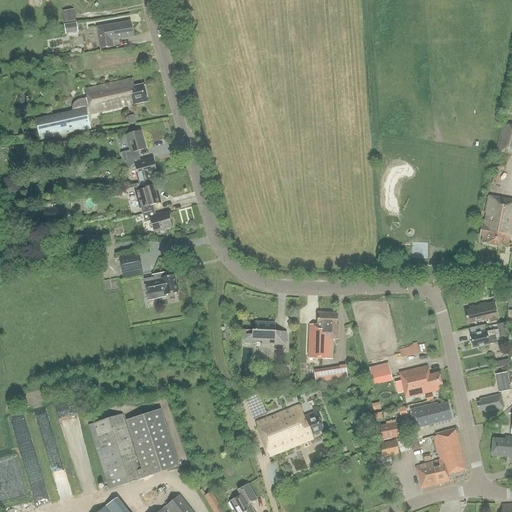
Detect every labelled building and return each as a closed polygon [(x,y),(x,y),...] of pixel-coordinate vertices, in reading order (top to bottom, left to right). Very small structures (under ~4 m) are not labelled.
[(132,36),(130,22),(97,27),(100,48),(112,46),(111,41),(118,40),(118,39),(132,36)] [(77,32),(76,23),(64,24),(65,34),(77,32)] [(85,90),(87,98),(79,100),(76,101),(73,104),(72,108),(72,111),(35,119),(40,141),(90,130),(87,116),(133,105),(147,101),(143,85),(134,87),(132,81),(131,79),(85,90)] [(128,125),(136,124),(135,115),(127,117),(128,125)] [(511,155),(511,125),(507,124),(506,126),(502,125),(496,150),(500,151),(499,152),(511,155)] [(122,160),(139,156),(138,151),(145,149),(140,131),(126,135),(130,150),(120,153),(122,160)] [(139,156),(122,160),(125,170),(135,167),(140,183),(150,180),(149,175),(156,173),(152,160),(141,163),(139,156)] [(143,216),(155,212),(153,205),(160,203),(155,186),(142,189),(142,191),(136,192),(142,211),(132,214),(133,217),(142,214),(143,216)] [(511,201),(489,196),(483,227),(481,226),(479,235),(483,236),(482,242),(507,247),(511,224),(511,201)] [(150,220),(154,232),(171,227),(167,214),(156,217),(155,212),(143,216),(144,222),(150,220)] [(121,274),(141,270),(138,254),(118,258),(121,274)] [(174,276),(168,277),(166,272),(153,275),(154,277),(143,279),(148,301),(166,297),(165,295),(178,292),(177,291),(179,291),(177,285),(176,285),(174,276)] [(490,322),(497,321),(494,306),(484,308),(483,304),(469,308),(469,310),(464,312),(467,324),(486,319),(489,318),(490,322)] [(332,360),(333,342),(333,340),(338,340),(338,325),(337,325),(337,314),(317,312),(317,325),(310,325),(309,359),(332,360)] [(255,322),(254,331),(242,330),(242,343),(252,343),(252,341),(262,341),(262,344),(285,345),(286,332),(272,332),(272,323),(255,322)] [(498,330),(494,331),(486,332),(470,336),(473,349),(489,345),(489,344),(497,342),(496,338),(509,336),(507,323),(497,325),(498,330)] [(401,348),(404,357),(423,352),(420,342),(401,348)] [(495,369),(509,366),(508,359),(494,363),(495,369)] [(393,382),(390,369),(389,365),(370,370),(371,374),(374,386),(393,382)] [(347,378),(345,366),(314,370),(315,382),(347,378)] [(398,394),(404,393),(405,399),(443,390),(439,373),(429,375),(427,367),(399,374),(401,381),(395,382),(398,394)] [(498,393),(510,391),(507,372),(494,375),(498,393)] [(485,413),(504,409),(500,395),(480,400),(480,402),(476,403),(479,412),(485,411),(485,413)] [(437,404),(410,411),(415,429),(429,426),(429,425),(450,420),(447,404),(438,406),(437,404)] [(323,430),(316,412),(303,417),(299,406),(256,424),(270,457),(313,439),(311,435),(323,430)] [(109,490),(178,468),(159,410),(124,422),(122,415),(88,426),(109,490)] [(379,442),(391,439),(399,438),(395,423),(376,427),(379,442)] [(447,475),(466,470),(455,431),(433,437),(440,461),(415,467),(421,490),(449,482),(447,475)] [(511,459),(511,437),(505,437),(505,440),(492,439),(491,456),(510,458),(510,460),(511,459)] [(408,439),(400,442),(403,451),(411,448),(408,439)] [(395,441),(380,444),(379,444),(382,459),(393,457),(392,456),(399,455),(395,441)] [(56,480),(69,477),(68,471),(55,474),(56,480)] [(248,485),(239,490),(242,495),(228,503),(232,511),(234,510),(235,511),(253,511),(249,505),(250,504),(257,500),(248,485)] [(222,511),(212,492),(204,496),(212,511),(222,511)] [(165,511),(168,510),(169,511),(193,511),(180,495),(157,511),(126,511),(117,499),(113,501),(98,511),(165,511)]
